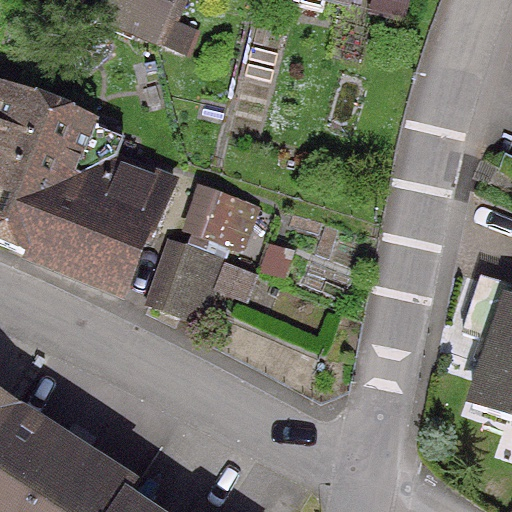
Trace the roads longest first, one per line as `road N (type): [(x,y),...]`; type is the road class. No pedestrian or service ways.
road 1 (residential): [(476,0),(421,194),(371,473)]
road 2 (residential): [(371,473),(0,291)]
